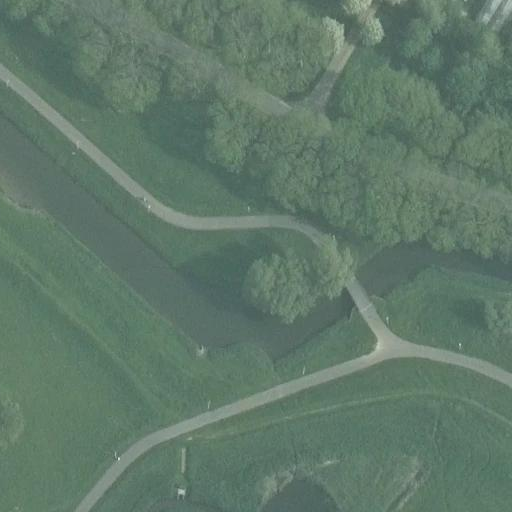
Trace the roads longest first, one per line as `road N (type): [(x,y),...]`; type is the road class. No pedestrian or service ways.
road 1 (unclassified): [(300,123),(75,0)]
road 2 (unclassified): [(511,206),(374,162),(300,123)]
road 3 (unclassified): [(300,123),(374,0)]
